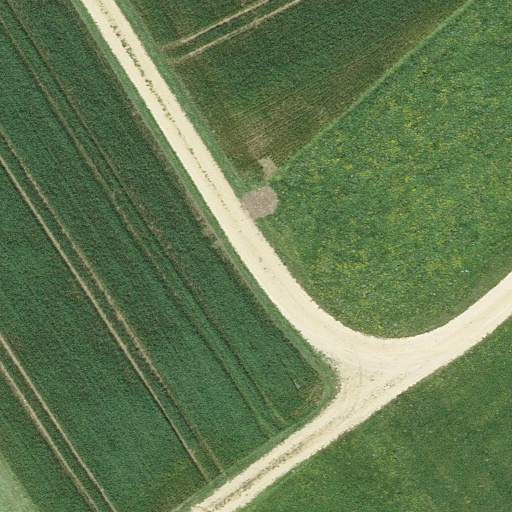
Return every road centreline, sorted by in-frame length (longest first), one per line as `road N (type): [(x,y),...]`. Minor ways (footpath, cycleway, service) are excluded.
road 1 (track): [(370,396),(100,0)]
road 2 (track): [(511,295),(475,331),(370,396),(214,511)]
